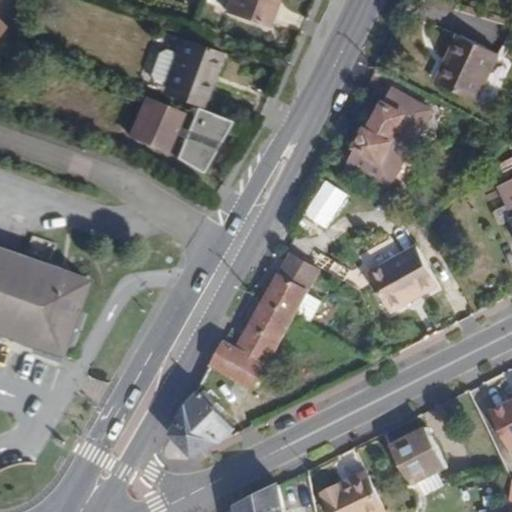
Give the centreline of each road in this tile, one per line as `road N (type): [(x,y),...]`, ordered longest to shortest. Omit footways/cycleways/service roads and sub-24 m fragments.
road 1 (tertiary): [(195,490),(511,336)]
road 2 (primary): [(216,246),(75,511)]
road 3 (primary): [(242,264),(361,11)]
road 4 (primary): [(361,11),(216,246)]
road 5 (residential): [(216,246),(143,190),(0,141)]
road 6 (primary): [(141,444),(242,264)]
